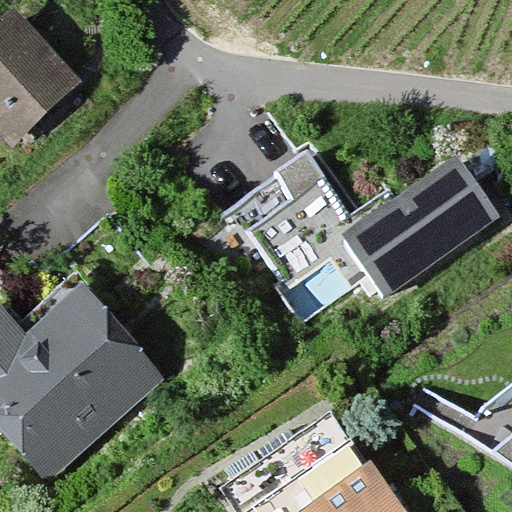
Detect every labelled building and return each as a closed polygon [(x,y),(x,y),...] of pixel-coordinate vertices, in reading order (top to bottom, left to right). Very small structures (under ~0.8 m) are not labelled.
[(11,23),(0,33),(0,128),(17,147),(76,93),(11,23)] [(349,226),(306,164),(222,223),(300,332),(361,290),(368,300),(377,293),(386,306),(498,226),(458,170),(403,209),(393,195),(349,226)] [(0,316),(0,433),(48,486),(160,386),(82,300),(28,348),(0,316)] [(511,393),(486,414),(511,446),(511,393)] [(347,454),(263,511),(397,511),(371,474),(364,479),(347,454)]
